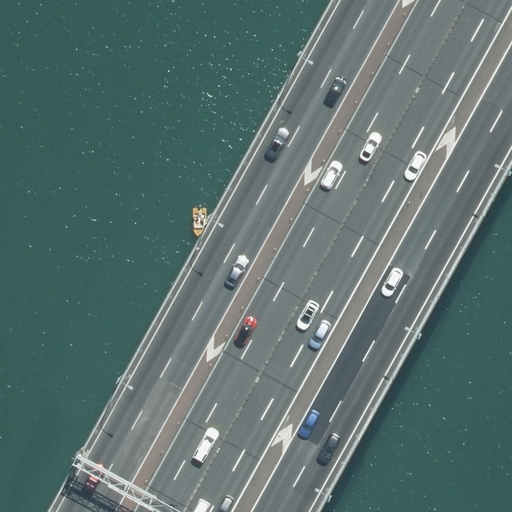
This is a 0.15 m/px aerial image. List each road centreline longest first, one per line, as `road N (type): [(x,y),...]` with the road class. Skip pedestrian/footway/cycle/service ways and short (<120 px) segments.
road 1 (motorway): [(85,511),(369,0)]
road 2 (motorway): [(182,511),(466,0)]
road 3 (motorway): [(511,87),(276,511)]
